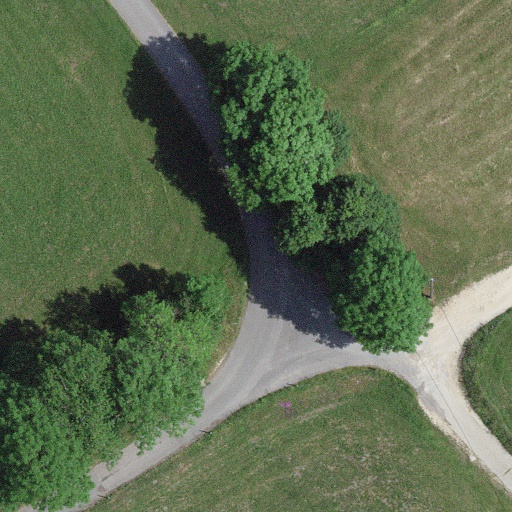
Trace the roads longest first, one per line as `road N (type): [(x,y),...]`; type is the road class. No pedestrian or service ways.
road 1 (unclassified): [(412,368),(293,278),(191,72),(133,0)]
road 2 (unclassified): [(412,368),(354,355),(307,369),(182,450),(65,511)]
road 3 (unclassified): [(511,471),(412,368)]
road 4 (track): [(511,296),(412,368)]
